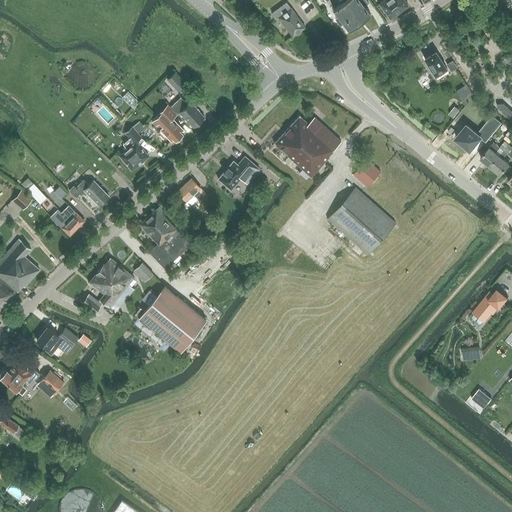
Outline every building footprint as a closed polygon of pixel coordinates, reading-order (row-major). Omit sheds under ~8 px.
[(340,3),(333,8),(339,16),(336,18),(340,24),(344,21),(350,29),(370,13),(360,0),(339,0),(339,1),(340,3)] [(383,0),(379,3),(390,18),(408,5),(404,0),(383,0)] [(292,36),(305,27),(286,2),(272,13),(276,19),(278,17),(292,36)] [(437,78),(448,71),(435,51),(424,58),(437,78)] [(505,65),(511,61),(509,56),(502,60),(505,65)] [(451,71),(456,67),(452,61),(447,64),(451,71)] [(186,84),(175,72),(167,79),(178,91),(186,84)] [(460,95),(469,89),(466,84),(456,91),(460,95)] [(469,89),(460,95),(463,100),(472,94),(469,89)] [(122,97),(133,108),(139,102),(128,91),(122,97)] [(178,113),(180,112),(193,127),(204,117),(191,102),(188,104),(188,103),(187,104),(181,97),(171,106),(178,113)] [(158,114),(159,115),(152,121),(155,124),(153,126),(158,131),(160,129),(171,141),(174,139),(175,140),(182,133),(181,132),(183,130),(172,118),(176,114),(168,104),(158,114)] [(308,124),(299,116),(274,143),(311,176),(329,157),(328,156),(341,141),(314,117),(308,124)] [(480,130),(489,137),(494,131),(485,124),(480,130)] [(480,137),(466,126),(455,139),(469,150),(480,137)] [(141,137),(132,127),(125,133),(133,143),(119,155),(132,170),(149,155),(136,141),(141,137)] [(499,147),(493,142),(480,158),(490,166),(508,144),(504,141),(499,147)] [(503,158),(511,147),(511,146),(508,144),(490,166),(500,174),(509,163),(503,158)] [(241,178),(247,183),(259,168),(245,156),(238,164),(233,160),(218,178),(231,190),(241,178)] [(366,159),(353,174),(368,186),(381,171),(366,159)] [(177,191),(185,201),(190,205),(196,199),(204,192),(200,187),(191,178),(177,191)] [(99,205),(108,196),(93,180),(88,184),(83,179),(75,187),(73,185),(69,190),(76,197),(83,190),(99,205)] [(33,183),(26,190),(39,204),(46,198),(33,183)] [(367,254),(395,223),(355,187),(327,218),(367,254)] [(32,200),(21,190),(11,201),(22,211),(32,200)] [(159,206),(139,224),(157,243),(149,251),(164,267),(172,260),(172,261),(190,244),(161,212),(163,210),(159,206)] [(69,235),(84,220),(72,208),(63,218),(60,214),(61,213),(58,209),(50,217),(57,225),(58,224),(69,235)] [(24,286),(39,269),(24,256),(30,249),(18,239),(0,260),(0,276),(17,291),(23,285),(24,286)] [(104,263),(99,269),(130,294),(134,290),(128,285),(134,277),(110,258),(104,264),(104,263)] [(201,266),(194,273),(202,281),(209,274),(201,266)] [(130,294),(99,269),(89,282),(104,293),(99,299),(109,307),(119,295),(125,300),(130,294)] [(9,296),(14,290),(0,278),(0,314),(12,298),(9,296)] [(164,285),(157,294),(139,317),(180,351),(206,319),(164,285)] [(511,296),(511,294),(502,287),(498,292),(494,289),(476,310),(488,319),(501,304),(503,306),(511,296)] [(87,296),(82,302),(96,312),(100,306),(87,296)] [(78,337),(65,328),(59,336),(58,335),(47,326),(36,340),(48,349),(53,342),(57,345),(62,339),(63,338),(72,345),(78,337)] [(1,376),(0,377),(15,390),(16,389),(22,394),(27,388),(21,383),(25,379),(30,384),(40,373),(34,368),(31,372),(27,369),(27,367),(25,365),(23,365),(17,360),(8,370),(7,369),(6,370),(3,370),(1,373),(1,376)] [(49,370),(39,381),(36,385),(50,398),(64,382),(49,370)] [(19,436),(24,429),(3,415),(0,419),(0,423),(14,433),(19,436)] [(37,495),(25,485),(20,491),(32,500),(34,499),(35,500),(37,497),(36,496),(37,495)] [(102,511),(102,510),(102,505),(101,502),(99,497),(96,494),(93,491),(89,489),(85,488),(81,487),(76,487),(71,489),(67,491),(64,493),(61,497),(59,500),(57,505),(57,509),(57,511),(102,511)] [(138,511),(122,500),(113,511),(138,511)]
